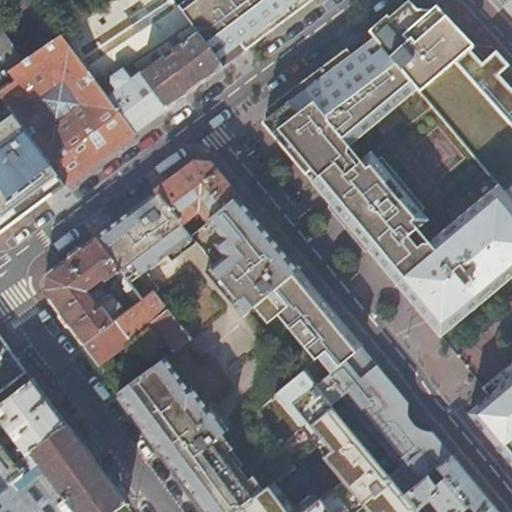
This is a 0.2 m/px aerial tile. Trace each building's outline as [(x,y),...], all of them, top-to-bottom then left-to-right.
[(224,67),(178,5),(175,0),(114,0),(62,37),(136,133),(224,67)] [(224,67),(313,0),(184,0),(178,5),(224,67)] [(511,0),(510,0),(503,6),(511,15),(511,0)] [(375,41),(416,90),(420,94),(457,64),(474,47),(438,7),(434,11),(417,11),(410,2),(392,23),(389,19),(369,33),(375,41)] [(26,62),(0,23),(0,92),(3,97),(10,107),(68,184),(136,133),(62,37),(26,62)] [(430,289),(458,324),(480,304),(430,244),(418,230),(428,221),(421,214),(426,210),(382,158),(378,162),(372,154),(361,163),(348,147),(416,90),(375,41),(353,58),(347,49),(276,103),(337,178),(394,247),(418,275),(430,289)] [(474,47),(457,64),(511,126),(511,86),(510,88),(498,74),(508,65),(495,50),(485,59),(474,47)] [(319,192),(337,178),(276,103),(266,111),(263,126),(319,192)] [(68,184),(10,107),(0,114),(0,229),(3,233),(68,184)] [(209,222),(211,221),(240,199),(212,165),(197,162),(157,192),(183,224),(200,210),(206,217),(201,221),(204,225),(209,221),(209,222)] [(319,192),(376,261),(394,247),(337,178),(319,192)] [(430,244),(480,304),(511,276),(511,205),(497,188),(430,244)] [(157,192),(96,238),(130,283),(131,285),(167,255),(171,261),(182,251),(183,245),(181,243),(191,234),(183,224),(157,192)] [(205,251),(214,263),(221,272),(269,234),(240,199),(211,221),(223,237),(205,251)] [(253,307),(254,309),(273,293),(279,288),(299,271),(269,234),(221,272),(214,263),(205,270),(242,316),(253,307)] [(43,291),(83,346),(127,312),(103,279),(105,278),(106,281),(116,274),(125,286),(130,283),(96,238),(45,276),(43,291)] [(441,338),(458,324),(430,289),(418,275),(394,247),(376,261),(441,338)] [(303,371),(314,384),(317,388),(332,376),(335,373),(340,369),(364,350),(332,311),(299,271),(279,288),(273,293),(254,309),(267,324),(278,315),(315,362),(303,371)] [(137,305),(143,301),(131,285),(130,283),(125,286),(123,287),(137,305)] [(83,346),(99,366),(132,341),(130,339),(152,324),(174,352),(190,340),(154,292),(143,301),(137,305),(127,312),(83,346)] [(361,393),(367,400),(391,381),(364,350),(340,369),(361,393)] [(118,392),(206,511),(236,511),(264,490),(254,476),(249,480),(228,453),(233,449),(222,435),(229,430),(210,406),(207,409),(191,388),(188,390),(164,359),(118,392)] [(511,365),(484,390),(491,398),(469,415),(511,466),(511,365)] [(335,373),(332,376),(353,400),(356,398),(335,373)] [(332,376),(317,388),(343,419),(359,407),(353,400),(332,376)] [(68,426),(35,380),(0,406),(0,429),(4,426),(19,447),(9,454),(17,464),(24,459),(32,453),(68,426)] [(386,423),(410,404),(391,381),(367,400),(386,423)] [(330,511),(419,511),(406,496),(378,461),(343,419),(317,388),(314,384),(261,425),(294,467),(330,511)] [(353,400),(359,407),(367,400),(361,393),(356,398),(353,400)] [(114,511),(126,503),(68,426),(32,453),(75,511),(114,511)] [(0,511),(63,511),(24,459),(17,464),(9,454),(0,441),(0,511)] [(24,459),(63,511),(75,511),(32,453),(24,459)] [(466,511),(471,509),(473,511),(472,511),(482,511),(492,504),(453,457),(440,468),(447,478),(437,486),(430,476),(406,496),(419,511),(431,503),(439,511),(466,511)] [(236,511),(330,511),(294,467),(264,490),(236,511)]
